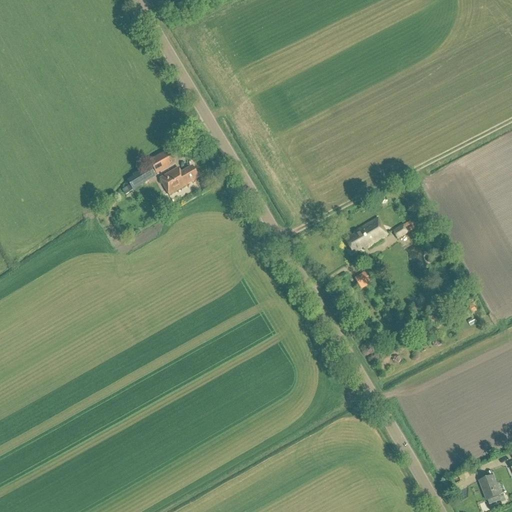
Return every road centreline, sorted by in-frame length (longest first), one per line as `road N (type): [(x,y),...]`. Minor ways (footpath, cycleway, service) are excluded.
road 1 (tertiary): [(441,511),(134,0)]
road 2 (track): [(278,240),(511,119)]
